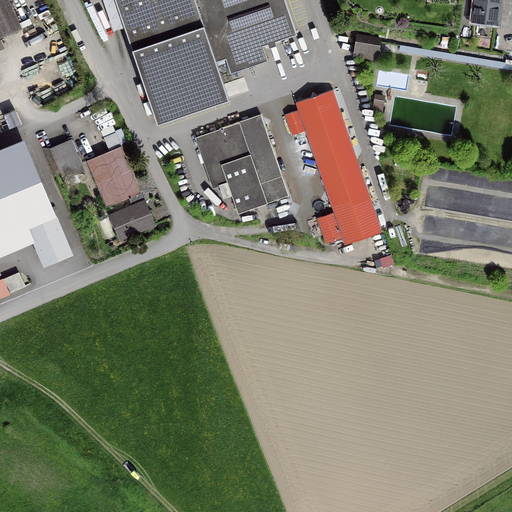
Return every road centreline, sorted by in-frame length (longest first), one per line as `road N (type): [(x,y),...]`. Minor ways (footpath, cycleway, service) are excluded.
road 1 (residential): [(187,234),(71,0)]
road 2 (track): [(174,511),(129,457),(0,362)]
road 3 (residential): [(187,234),(400,274)]
road 4 (residential): [(0,314),(187,234)]
